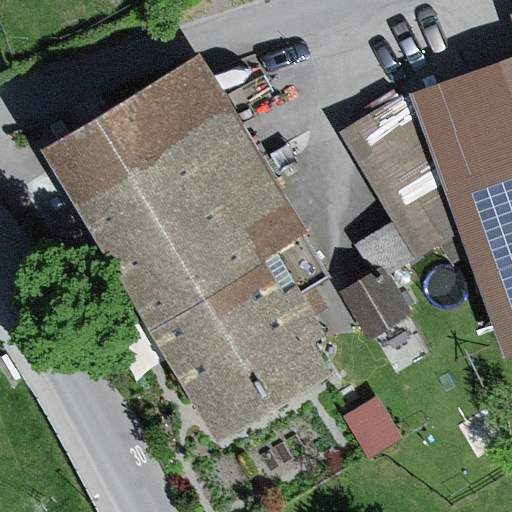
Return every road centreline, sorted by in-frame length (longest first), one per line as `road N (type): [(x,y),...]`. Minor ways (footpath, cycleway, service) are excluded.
road 1 (residential): [(0,103),(317,0)]
road 2 (tertiary): [(0,256),(145,511)]
